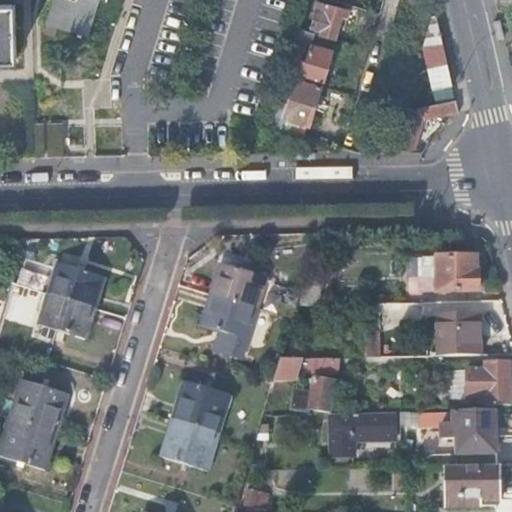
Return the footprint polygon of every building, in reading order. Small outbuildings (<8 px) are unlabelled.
[(53,0),(47,24),(88,37),(98,0),(53,0)] [(317,11),(311,28),(320,32),(320,35),(338,40),(344,17),(349,19),(352,9),(317,0),(314,10),(317,11)] [(336,0),(364,8),(366,0),(336,0)] [(399,2),(364,119),(378,123),(391,80),(389,80),(395,61),(408,65),(424,16),(403,10),(405,4),(399,2)] [(0,4),(0,60),(17,60),(15,4),(0,4)] [(453,83),(437,13),(433,13),(424,45),(433,87),(453,83)] [(314,33),(298,29),(285,73),(322,84),(332,50),(311,44),(314,33)] [(322,84),(285,73),(276,101),(287,105),(284,114),(310,123),(322,84)] [(433,87),(436,102),(456,97),(453,83),(433,87)] [(405,104),(391,150),(413,149),(424,115),(451,109),(457,101),(456,97),(436,102),(419,106),(418,108),(405,104)] [(280,126),(307,134),(310,123),(284,114),(280,126)] [(64,156),(62,123),(33,124),(35,157),(64,156)] [(431,271),(431,277),(432,291),(479,290),(478,271),(475,271),(475,256),(416,257),(417,272),(431,271)] [(57,262),(48,291),(92,305),(101,276),(57,262)] [(222,265),(212,295),(257,309),(266,279),(222,265)] [(322,293),(303,287),(302,290),(298,304),(320,303),(322,293)] [(92,305),(48,291),(38,324),(82,338),(92,305)] [(257,309),(212,295),(203,325),(221,331),(216,351),(241,359),(257,309)] [(436,356),(478,355),(478,314),(435,315),(436,356)] [(362,332),(363,358),(379,357),(378,332),(362,332)] [(281,359),(275,381),(287,381),(295,381),(298,371),(336,376),(338,360),(319,359),(281,359)] [(447,370),(447,383),(454,383),(466,383),(510,382),(510,361),(484,361),(485,368),(465,369),(447,370)] [(291,389),(288,410),(305,412),(305,409),(325,411),(329,380),(309,377),(307,392),(291,389)] [(9,416),(53,430),(65,393),(21,378),(9,416)] [(174,419),(218,433),(230,394),(186,380),(174,419)] [(275,381),(274,382),(271,392),(284,394),(287,381),(275,381)] [(486,405),(510,405),(510,382),(466,383),(454,383),(447,383),(447,385),(457,385),(457,397),(466,397),(485,397),(486,405)] [(447,397),(457,397),(457,385),(447,385),(447,397)] [(456,439),(457,466),(496,465),(494,410),(417,411),(418,439),(456,439)] [(392,439),(391,412),(325,413),(327,455),(350,455),(350,441),(392,439)] [(0,454),(42,468),(53,430),(9,416),(0,443),(0,454)] [(206,470),(218,433),(174,419),(162,457),(206,470)] [(262,422),(257,439),(268,439),(269,423),(262,422)] [(457,466),(443,466),(443,506),(482,506),(482,499),(501,499),(501,465),(496,465),(457,466)] [(245,488),(242,505),(256,507),(267,509),(269,492),(258,490),(245,488)]
